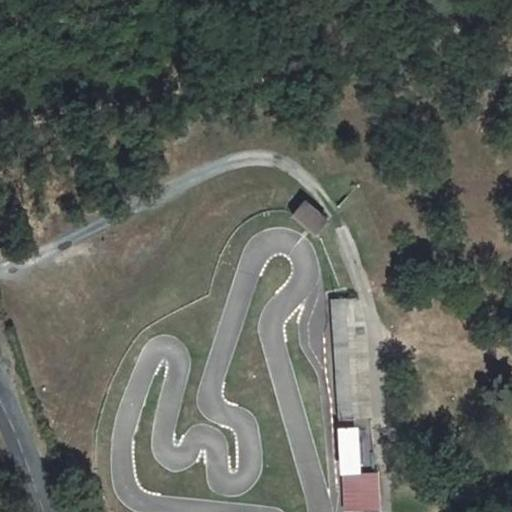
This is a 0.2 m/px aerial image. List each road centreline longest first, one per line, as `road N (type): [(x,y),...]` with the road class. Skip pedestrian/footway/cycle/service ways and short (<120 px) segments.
road 1 (track): [(499,0),(415,55),(0,124)]
road 2 (tertiary): [(42,511),(0,397)]
